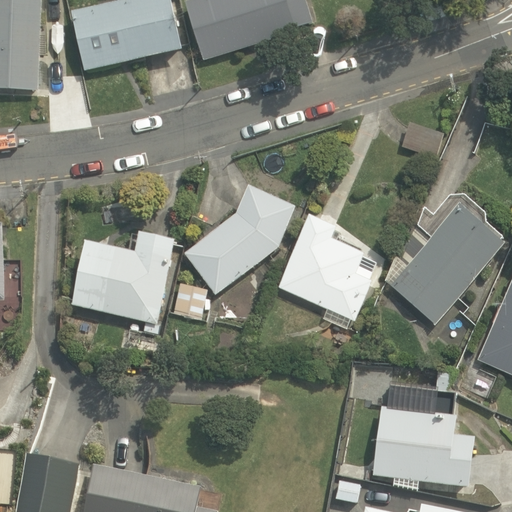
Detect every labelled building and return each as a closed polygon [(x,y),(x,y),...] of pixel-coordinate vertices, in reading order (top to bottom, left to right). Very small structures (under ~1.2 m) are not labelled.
[(0,0),(0,90),(41,92),(45,0),(0,0)] [(172,0),(134,0),(73,12),(86,73),(184,52),(172,0)] [(206,62),(300,33),(299,29),(313,24),(305,0),(199,0),(188,3),(206,62)] [(442,134),(415,126),(407,153),(434,161),(442,134)] [(239,214),(185,254),(217,296),(281,247),(299,206),(252,185),(239,214)] [(437,326),(508,244),(463,204),(434,237),(419,224),(402,260),(398,255),(386,281),(437,326)] [(340,227),(312,214),(280,288),(329,309),(324,320),(348,330),(352,320),(356,322),(375,281),(372,279),(379,263),(365,257),(367,253),(340,240),(343,234),(337,232),(340,227)] [(136,251),(87,240),(74,305),(160,325),(178,239),(142,231),(136,251)] [(511,285),(480,359),(511,373),(511,285)] [(209,292),(183,288),(179,317),(205,320),(209,292)] [(472,487),(477,436),(456,434),(458,415),(455,415),(458,392),(391,384),(389,407),(384,407),(374,476),(472,487)] [(72,511),(82,464),(28,453),(15,511),(72,511)] [(204,487),(96,464),(85,511),(219,511),(200,507),(204,487)] [(337,499),(359,504),(363,485),(341,480),(337,499)]
